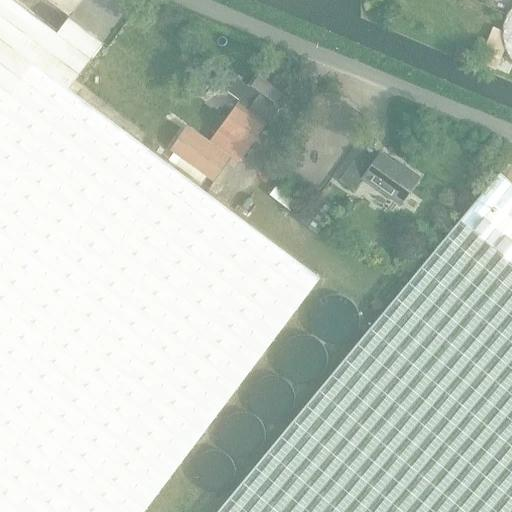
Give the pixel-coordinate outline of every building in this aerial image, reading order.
[(0,0),(0,87),(13,97),(36,66),(68,91),(103,43),(69,18),(57,33),(13,0),(0,0)] [(504,48),(505,25),(492,25),(490,47),(504,48)] [(0,511),(143,511),(319,280),(68,91),(36,66),(13,97),(0,87),(0,511)] [(239,101),(209,142),(187,126),(170,148),(213,180),(230,158),(237,163),(293,87),(265,67),(250,87),(238,78),(227,93),(239,101)] [(399,204),(419,177),(403,165),(400,168),(380,154),(374,162),(360,152),(339,181),(353,192),(363,178),(399,204)] [(511,263),(511,185),(498,174),(460,221),(511,263)] [(290,211),(298,203),(279,184),(271,192),(290,211)] [(318,232),(338,206),(319,193),(300,219),(318,232)] [(511,511),(511,263),(460,221),(376,326),(313,401),(219,511),(511,511)] [(197,466),(212,511),(216,511),(227,497),(224,491),(238,471),(235,461),(256,454),(279,418),(302,411),(293,387),(320,378),(330,362),(319,329),(329,336),(354,328),(356,325),(355,322),(323,300),(311,317),(314,328),(289,337),(277,355),(282,371),(259,379),(249,393),(253,406),(229,414),(218,431),(223,448),(197,457),(200,465),(197,466)]
